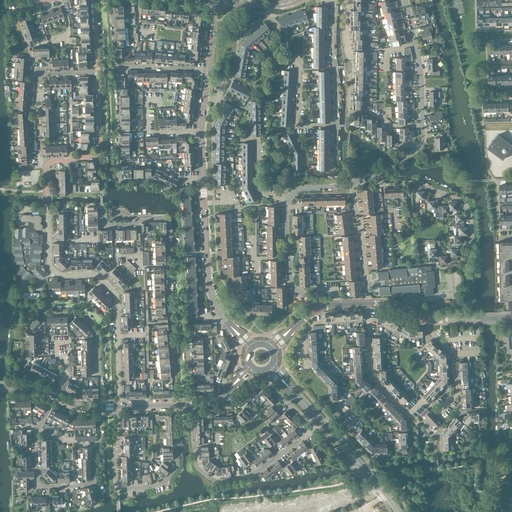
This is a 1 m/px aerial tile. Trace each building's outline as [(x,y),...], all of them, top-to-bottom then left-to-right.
[(398,7),(397,4),(381,8),(383,14),(385,13),(391,11),(391,9),(398,7)] [(423,5),(413,7),(415,17),(419,16),(420,21),(419,21),(420,26),(426,25),(425,20),(424,20),(424,19),(428,18),(427,13),(425,14),(423,5)] [(61,7),(58,8),(59,10),(56,11),(59,19),(64,17),(61,7)] [(54,21),(59,19),(56,11),(54,12),(53,9),(50,10),(54,21)] [(195,16),(194,20),(198,17),(199,10),(189,9),(189,12),(189,15),(195,16)] [(301,22),(308,20),(305,11),(302,12),(301,10),(298,11),(301,22)] [(295,24),(301,22),(298,11),(295,12),(295,14),(292,14),(295,24)] [(44,25),(49,23),(46,15),(43,16),(42,13),(40,14),(41,17),(42,19),(43,22),(44,25)] [(288,14),(285,15),(288,26),(295,24),(292,14),(289,15),(288,14)] [(281,28),(288,26),(285,15),(281,16),(282,17),(278,18),(281,28)] [(403,18),(402,15),(386,19),(387,24),(396,22),(396,20),(403,18)] [(198,26),(202,27),(204,27),(205,17),(198,17),(194,20),(199,20),(198,26)] [(34,28),(32,22),(24,25),(25,28),(22,29),(23,31),(34,28)] [(271,31),(265,23),(262,26),(261,25),(259,27),(266,35),(271,31)] [(399,34),(398,31),(405,29),(405,26),(389,30),(390,36),(399,34)] [(433,43),(433,42),(437,41),(435,34),(431,35),(431,33),(433,32),(432,26),(423,28),(424,32),(421,33),(423,42),(427,41),(428,44),(433,43)] [(261,40),(266,35),(259,27),(256,29),(257,30),(254,32),(261,40)] [(251,33),(248,35),(255,44),(261,40),(254,32),(252,34),(251,33)] [(29,38),(26,39),(28,44),(31,43),(30,41),(37,38),(36,33),(28,35),(29,38)] [(247,39),(244,41),(250,49),(255,44),(248,35),(246,38),(247,39)] [(391,41),(392,46),(392,47),(403,45),(403,42),(408,41),(407,38),(391,41)] [(241,44),(240,49),(250,51),(250,49),(244,41),(241,44)] [(47,59),(49,59),(49,47),(38,48),(38,59),(41,59),(41,56),(47,56),(47,59)] [(38,59),(38,48),(33,48),(33,50),(30,50),(30,56),(36,56),(36,59),(38,59)] [(125,52),(126,51),(126,48),(117,48),(118,58),(125,57),(128,54),(124,54),(124,52),(125,52)] [(249,57),(250,51),(240,49),(239,52),(238,52),(237,55),(249,57)] [(195,56),(191,56),(194,59),(201,60),(202,51),(199,50),(199,51),(196,50),(195,56)] [(16,57),(15,63),(24,63),(24,60),(27,61),(27,58),(24,58),(24,55),(18,54),(18,57),(16,57)] [(128,58),(128,54),(125,57),(125,64),(134,64),(134,61),(134,62),(134,58),(128,58)] [(247,64),(249,57),(237,55),(237,59),(238,59),(238,62),(247,64)] [(428,59),(428,64),(427,64),(427,71),(431,71),(431,75),(437,75),(437,76),(439,76),(439,75),(440,75),(439,71),(437,71),(437,64),(437,59),(439,59),(439,56),(432,56),(432,55),(428,55),(428,59)] [(189,60),(185,60),(185,59),(185,63),(184,63),(184,66),(194,66),(194,59),(191,56),(189,56),(189,60)] [(49,69),(52,69),(53,72),(55,71),(55,69),(58,68),(57,60),(52,60),(52,63),(49,63),(49,69)] [(235,65),(235,69),(246,71),(247,64),(238,62),(237,66),(235,65)] [(246,71),(235,69),(234,72),(236,73),(235,76),(245,78),(246,71)] [(128,70),(128,77),(131,81),(133,81),(133,77),(137,77),(137,73),(137,71),(128,70)] [(188,78),(188,82),(191,79),(192,72),(183,71),(183,74),(182,77),(188,78)] [(131,81),(128,77),(121,77),(121,87),(127,87),(129,87),(129,81),(131,81)] [(33,79),(27,79),(27,82),(20,81),(20,87),(34,88),(34,85),(28,85),(29,82),(32,82),(33,79)] [(195,89),(197,90),(198,80),(191,79),(188,82),(192,83),(191,89),(195,89)] [(228,91),(235,94),(239,85),(236,83),(237,82),(234,80),(228,91)] [(242,86),(239,85),(235,94),(241,97),(246,87),(243,85),(242,86)] [(252,91),(248,90),(249,88),(246,87),(241,97),(247,100),(252,91)] [(430,106),(437,106),(437,99),(440,99),(440,92),(429,92),(430,106)] [(53,107),(53,102),(51,102),(51,99),(45,99),(45,105),(42,105),(42,107),(53,107)] [(232,114),(235,107),(225,102),(223,105),(224,106),(223,109),(232,114)] [(220,111),(218,114),(229,120),(232,114),(223,109),(222,112),(220,111)] [(430,126),(437,125),(437,120),(442,119),(442,112),(434,112),(434,115),(428,115),(429,120),(430,120),(430,126)] [(187,119),(183,118),(186,122),(193,123),(194,113),(191,113),(188,113),(187,119)] [(225,126),(229,120),(218,114),(217,118),(218,118),(217,122),(225,126)] [(350,125),(353,125),(360,125),(360,121),(359,121),(359,115),(353,115),(353,121),(350,121),(350,125)] [(177,129),(186,129),(186,122),(183,118),(183,120),(176,120),(177,123),(177,127),(177,129)] [(43,132),(46,131),(46,137),(49,137),(49,134),(54,134),(54,129),(43,129),(43,132)] [(295,133),(294,130),(283,135),(286,141),(295,137),(294,134),(295,133)] [(445,142),(445,137),(446,137),(446,136),(446,133),(439,133),(439,138),(434,138),(435,145),(434,145),(434,150),(439,150),(439,149),(444,149),(443,142),(445,142)] [(511,146),(511,144),(498,134),(488,148),(503,159),(511,146)] [(182,142),(182,146),(185,143),(185,136),(176,136),(176,139),(176,143),(182,142)] [(296,140),(295,137),(286,141),(289,147),(300,142),(298,139),(296,140)] [(300,142),(289,147),(292,153),(301,149),(300,146),(301,145),(300,142)] [(192,143),(185,143),(182,146),(186,146),(187,152),(193,152),(192,143)] [(42,155),(48,154),(48,157),(51,157),(51,146),(45,146),(45,149),(42,149),(42,155)] [(27,165),(27,159),(30,158),(29,156),(18,157),(19,162),(21,162),(21,165),(27,165)] [(153,177),(159,179),(162,171),(159,170),(157,169),(153,177)] [(36,170),(18,171),(19,177),(21,177),(21,182),(17,182),(18,188),(34,187),(34,184),(37,184),(36,170)] [(59,179),(59,181),(67,181),(67,170),(59,170),(59,174),(56,174),(56,179),(59,179)] [(164,182),(168,174),(162,171),(159,179),(162,181),(164,182)] [(167,183),(170,184),(173,176),(168,174),(164,182),(166,183),(167,183)] [(170,184),(175,187),(179,178),(179,175),(178,176),(177,178),(173,176),(170,184)] [(68,195),(67,187),(67,181),(59,181),(59,184),(56,184),(56,189),(59,189),(59,192),(62,192),(62,195),(68,195)] [(243,190),(246,197),(257,191),(255,188),(254,189),(252,186),(243,190)] [(190,196),(190,190),(182,191),(182,194),(181,195),(181,198),(193,197),(193,196),(190,196)] [(258,195),(257,191),(246,197),(249,203),(258,199),(257,195),(258,195)] [(424,209),(427,209),(427,203),(428,203),(428,201),(427,195),(424,195),(424,191),(416,191),(416,199),(421,199),(421,203),(424,203),(424,209)] [(193,198),(193,197),(181,198),(182,202),(183,202),(183,206),(191,205),(190,199),(193,198)] [(428,203),(427,203),(427,209),(435,208),(436,216),(439,216),(439,215),(438,212),(439,212),(438,208),(439,208),(438,203),(435,203),(435,201),(428,201),(428,203)] [(448,205),(449,205),(449,210),(456,210),(457,214),(460,214),(459,206),(456,206),(456,202),(448,202),(448,205)] [(182,209),(182,213),(195,212),(194,211),(191,211),(191,205),(183,206),(183,209),(182,209)] [(442,213),(449,213),(449,210),(449,205),(448,205),(441,206),(441,208),(439,208),(438,208),(439,212),(438,212),(439,215),(439,216),(439,217),(442,217),(442,213)] [(59,217),(58,217),(57,218),(57,219),(68,219),(71,219),(71,210),(62,210),(63,214),(59,214),(59,217)] [(195,213),(195,212),(182,213),(183,217),(184,217),(184,221),(192,220),(192,214),(195,213)] [(12,243),(12,246),(12,247),(14,249),(13,250),(13,254),(15,257),(14,258),(14,261),(16,264),(19,264),(19,266),(16,270),(15,272),(18,275),(21,275),(21,277),(24,280),(28,280),(30,278),(31,276),(33,277),(35,278),(37,278),(38,277),(38,278),(42,278),(45,276),(45,272),(44,271),(45,271),(45,268),(44,267),(41,267),(40,267),(40,262),(39,261),(40,260),(40,255),(39,254),(42,252),(42,247),(41,245),(42,244),(42,234),(39,234),(36,232),(36,230),(41,230),(43,229),(43,225),(40,223),(41,221),(42,217),(39,215),(34,215),(32,216),(31,215),(22,214),(20,216),(20,220),(21,222),(32,222),(32,224),(28,227),(25,227),(24,227),(22,230),(21,228),(17,228),(14,231),(14,236),(15,238),(15,242),(14,242),(12,243)] [(454,222),(454,225),(462,225),(462,222),(464,222),(463,214),(460,214),(457,214),(455,214),(455,222),(454,222)] [(193,226),(192,220),(184,221),(184,224),(183,224),(184,228),(196,227),(196,226),(193,226)] [(142,233),(148,232),(148,226),(154,226),(154,222),(141,222),(142,233)] [(166,222),(154,222),(154,226),(160,226),(160,232),(166,232),(166,222)] [(462,227),(462,225),(454,225),(454,228),(455,228),(456,235),(459,235),(462,235),(467,235),(466,227),(462,227)] [(185,232),(185,236),(193,235),(193,229),(196,228),(196,227),(184,228),(184,232),(185,232)] [(185,239),(185,243),(197,242),(197,241),(194,241),(193,235),(185,236),(186,239),(185,239)] [(462,243),(462,235),(459,235),(456,235),(453,235),(454,243),(450,243),(450,246),(456,246),(458,246),(458,243),(462,243)] [(511,241),(497,242),(498,300),(509,300),(509,308),(511,308),(511,241)] [(195,250),(194,244),(197,243),(197,242),(185,243),(185,247),(186,247),(187,251),(186,251),(186,253),(196,252),(196,250),(195,250)] [(451,257),(455,256),(455,257),(457,256),(459,256),(458,249),(456,249),(456,246),(450,246),(448,246),(448,250),(450,249),(451,256),(451,257)] [(53,253),(53,257),(59,257),(60,255),(61,255),(61,253),(64,253),(64,248),(55,248),(55,251),(54,251),(53,253)] [(437,262),(440,261),(440,255),(439,253),(436,253),(436,249),(435,249),(430,249),(428,249),(429,258),(436,257),(437,262)] [(197,254),(186,255),(186,256),(187,256),(187,261),(186,261),(187,264),(199,264),(199,263),(196,263),(195,256),(197,256),(197,254)] [(64,258),(61,256),(61,255),(60,255),(59,257),(53,257),(53,263),(55,264),(56,264),(59,266),(65,259),(66,258),(65,257),(64,258)] [(447,262),(457,261),(457,256),(455,257),(455,256),(451,257),(451,256),(447,257),(447,255),(440,255),(440,261),(440,264),(447,264),(447,262)] [(92,259),(92,262),(92,268),(97,268),(98,268),(100,270),(106,263),(102,260),(99,263),(98,262),(96,262),(96,256),(92,256),(92,259)] [(69,263),(65,259),(59,266),(61,268),(61,270),(62,271),(68,271),(68,266),(70,264),(70,263),(69,263)] [(70,264),(68,266),(68,271),(72,271),(74,269),(77,269),(76,260),(71,260),(71,263),(70,263),(70,264)] [(110,267),(106,263),(100,270),(102,272),(102,273),(102,274),(103,275),(110,267)] [(406,268),(387,269),(387,271),(378,272),(378,280),(384,280),(385,287),(379,287),(379,295),(390,295),(390,293),(392,293),(392,296),(404,295),(404,293),(420,292),(419,289),(424,288),(425,293),(419,294),(420,296),(433,295),(432,287),(435,287),(433,271),(430,271),(429,266),(417,267),(406,268)] [(117,270),(115,268),(108,276),(109,276),(110,276),(113,278),(120,270),(118,269),(117,270)] [(121,271),(120,270),(113,278),(115,280),(115,282),(115,283),(123,275),(120,272),(121,271)] [(126,278),(123,275),(115,283),(116,283),(118,283),(120,285),(126,278)] [(130,282),(126,278),(120,285),(122,287),(122,289),(123,290),(130,282)] [(94,287),(88,293),(92,297),(91,298),(91,299),(102,288),(100,286),(97,289),(94,287)] [(104,290),(102,288),(91,299),(92,299),(93,298),(97,302),(103,295),(101,293),(104,290)] [(105,298),(103,295),(97,302),(100,306),(99,307),(100,307),(111,296),(108,294),(105,298)] [(111,296),(100,307),(100,308),(101,307),(105,310),(112,304),(109,302),(113,298),(111,296)] [(279,306),(287,306),(287,303),(284,303),(284,300),(277,300),(277,306),(275,306),(275,309),(280,308),(279,306)] [(197,310),(201,310),(201,309),(188,309),(188,313),(190,313),(190,317),(198,317),(197,310)] [(70,323),(74,327),(80,320),(75,315),(74,316),(74,318),(75,318),(72,321),(72,320),(67,321),(67,323),(70,323)] [(379,326),(383,326),(387,318),(385,317),(383,317),(383,316),(378,316),(378,317),(376,317),(377,330),(379,330),(379,326)] [(45,324),(45,321),(45,317),(38,317),(37,317),(32,322),(39,328),(43,324),(45,324)] [(387,318),(383,326),(387,328),(385,331),(387,332),(393,321),(391,320),(391,319),(387,317),(387,318)] [(77,330),(85,322),(84,322),(82,322),(80,320),(74,327),(72,329),(76,332),(77,330)] [(390,329),(394,331),(398,323),(394,321),(393,321),(387,332),(389,333),(390,329)] [(36,332),(39,328),(32,322),(28,327),(29,327),(30,327),(33,329),(33,330),(33,334),(36,334),(36,332)] [(77,330),(81,334),(87,327),(85,325),(85,323),(85,322),(77,330)] [(123,326),(121,327),(122,332),(127,332),(127,328),(132,328),(132,322),(123,322),(123,326)] [(216,336),(217,335),(217,332),(211,332),(211,329),(211,326),(211,323),(201,324),(201,330),(207,330),(208,336),(216,336)] [(402,325),(398,323),(394,331),(398,333),(396,336),(398,337),(404,326),(402,325)] [(195,330),(201,330),(201,324),(191,324),(191,336),(195,336),(195,330)] [(406,336),(405,336),(409,328),(405,326),(405,327),(404,326),(398,337),(400,338),(401,335),(405,337),(406,336)] [(92,332),(91,331),(87,327),(81,334),(79,336),(81,337),(83,336),(85,337),(85,340),(88,340),(88,335),(87,335),(90,332),(92,332)] [(414,328),(409,328),(405,336),(406,336),(405,337),(408,338),(414,338),(414,341),(416,341),(416,329),(414,329),(414,328)] [(511,335),(503,336),(503,340),(507,340),(506,341),(506,344),(507,344),(511,344),(511,339),(511,335)] [(224,341),(223,336),(217,336),(217,337),(217,343),(220,343),(223,348),(220,350),(221,353),(221,355),(226,355),(226,351),(230,349),(226,340),(224,341)] [(128,343),(128,339),(122,339),(122,344),(123,345),(124,349),(133,349),(133,343),(128,343)] [(429,351),(436,344),(432,341),(430,340),(425,347),(429,351)] [(439,347),(436,344),(429,351),(434,355),(440,349),(439,347)] [(444,353),(445,352),(442,349),(441,350),(440,349),(434,355),(438,359),(447,359),(447,355),(444,353)] [(226,358),(226,355),(221,355),(221,356),(220,359),(223,361),(220,366),(226,369),(230,360),(226,358)] [(313,368),(313,369),(319,362),(319,358),(323,358),(323,356),(310,357),(310,359),(309,359),(310,363),(311,363),(311,366),(313,368)] [(40,363),(35,361),(30,370),(33,372),(33,374),(34,374),(39,365),(40,363)] [(322,366),(319,362),(313,369),(313,368),(312,369),(315,372),(316,372),(317,373),(326,365),(325,363),(322,366)] [(328,372),(325,368),(330,364),(329,362),(326,365),(317,373),(318,374),(318,375),(321,378),(328,372)] [(36,374),(39,375),(43,367),(39,365),(34,374),(34,375),(36,374)] [(218,372),(215,371),(214,374),(209,374),(209,376),(213,376),(214,375),(222,378),(226,369),(220,366),(218,372)] [(42,377),(41,377),(42,379),(43,379),(48,370),(43,367),(39,375),(42,377)] [(45,379),(48,380),(52,372),(48,370),(43,379),(45,379)] [(331,375),(328,372),(321,378),(324,382),(324,381),(326,382),(335,374),(337,372),(335,370),(331,375)] [(357,383),(364,377),(363,373),(362,373),(362,371),(350,372),(343,372),(344,375),(350,375),(350,374),(354,374),(354,378),(355,378),(355,381),(357,383)] [(55,386),(58,381),(55,379),(57,375),(52,372),(48,380),(51,382),(50,382),(51,384),(55,386)] [(326,382),(327,383),(326,384),(329,387),(338,387),(338,383),(336,381),(333,377),(336,375),(335,374),(326,382)] [(67,391),(70,392),(74,384),(79,376),(73,376),(71,376),(70,377),(70,378),(64,384),(61,389),(65,391),(67,391)] [(391,379),(388,376),(381,381),(381,382),(384,385),(386,386),(394,378),(393,376),(391,379)] [(367,380),(364,377),(357,383),(356,384),(359,387),(357,389),(358,391),(367,382),(366,381),(367,380)] [(197,384),(197,378),(193,378),(194,391),(204,390),(203,384),(197,384)] [(210,384),(203,384),(204,390),(213,390),(213,378),(209,378),(210,384)] [(386,388),(389,391),(396,385),(393,381),(396,379),(394,378),(386,386),(387,387),(386,388)] [(446,384),(439,378),(435,382),(442,388),(443,387),(443,388),(447,384),(446,384)] [(365,393),(372,386),(369,383),(368,384),(367,382),(358,391),(359,392),(362,390),(365,393)] [(435,382),(431,387),(438,393),(441,390),(442,388),(435,382)] [(79,387),(74,384),(70,392),(73,394),(72,394),(73,395),(78,398),(79,392),(80,388),(79,387)] [(169,390),(163,391),(163,397),(173,397),(172,384),(169,384),(169,390)] [(136,398),(136,391),(130,392),(130,385),(126,385),(126,398),(136,398)] [(142,391),(136,391),(136,398),(146,397),(146,385),(144,385),(142,385),(142,391)] [(156,385),(154,385),(153,385),(153,397),(163,397),(163,391),(163,387),(156,387),(156,385)] [(403,387),(402,385),(399,388),(396,385),(389,391),(392,394),(393,394),(394,395),(403,387)] [(367,403),(370,400),(380,390),(377,387),(377,388),(375,386),(369,392),(372,396),(369,399),(368,399),(366,401),(367,403)] [(78,398),(83,398),(86,398),(87,399),(88,399),(87,389),(82,389),(82,387),(80,388),(79,392),(78,398)] [(404,388),(403,387),(394,395),(395,396),(394,397),(397,400),(405,394),(402,390),(404,388)] [(431,387),(427,392),(433,397),(434,396),(435,397),(438,393),(431,387)] [(253,389),(246,395),(250,399),(253,396),(258,396),(258,393),(257,393),(253,389)] [(269,395),(263,389),(259,393),(258,393),(258,396),(260,396),(260,398),(263,401),(265,399),(269,395)] [(380,390),(370,400),(372,402),(375,399),(377,401),(384,395),(382,394),(383,393),(380,390)] [(430,403),(433,399),(432,399),(433,397),(427,392),(423,396),(430,403)] [(405,394),(397,400),(401,404),(401,403),(402,404),(407,400),(409,402),(414,398),(411,396),(410,394),(408,397),(405,394)] [(244,406),(244,407),(250,407),(250,405),(248,405),(248,402),(250,399),(246,395),(240,402),(242,404),(244,406)] [(276,402),(269,395),(265,399),(268,402),(268,407),(272,407),(272,406),(276,402)] [(381,405),(379,407),(380,407),(389,399),(386,396),(385,397),(384,395),(377,401),(381,405)] [(36,400),(31,400),(31,408),(33,408),(38,411),(42,403),(36,399),(36,400)] [(380,407),(381,408),(382,407),(386,410),(392,404),(391,403),(391,402),(389,399),(380,407)] [(45,404),(42,403),(38,411),(42,413),(47,404),(47,403),(45,404)] [(388,416),(389,417),(391,416),(390,415),(397,408),(394,405),(393,406),(392,404),(386,410),(389,414),(388,416)] [(48,416),(52,419),(57,411),(54,409),(54,407),(53,407),(48,416)] [(252,416),(251,414),(248,411),(248,409),(250,409),(250,407),(244,407),(244,408),(240,412),(247,418),(249,420),(252,416)] [(265,414),(269,418),(276,411),(272,407),(268,407),(268,411),(265,414)] [(397,408),(390,415),(391,416),(394,419),(401,413),(399,412),(400,411),(397,408)] [(431,413),(429,411),(427,409),(422,413),(426,418),(424,419),(428,423),(434,417),(430,414),(431,413)] [(511,409),(507,410),(507,414),(503,414),(503,418),(511,418),(511,409)] [(52,419),(57,421),(62,412),(61,411),(60,412),(57,411),(52,419)] [(276,419),(280,419),(281,415),(280,415),(276,411),(269,418),(268,420),(268,419),(265,422),(268,424),(271,420),(273,422),(276,419)] [(281,415),(280,419),(285,419),(288,422),(292,418),(285,411),(281,415)] [(472,412),(472,413),(472,421),(479,421),(478,416),(485,415),(485,411),(478,412),(477,413),(477,412),(472,412)] [(61,423),(66,415),(63,414),(63,412),(62,412),(57,421),(61,423)] [(243,422),(247,418),(240,412),(236,416),(235,416),(235,419),(240,419),(243,422)] [(232,422),(232,413),(227,414),(227,416),(223,416),(223,422),(223,424),(227,424),(229,423),(231,425),(233,422),(232,422)] [(396,424),(396,425),(407,420),(405,418),(406,417),(403,414),(402,415),(401,413),(394,419),(398,423),(396,424)] [(463,419),(462,420),(471,429),(472,427),(469,425),(472,421),(472,413),(468,413),(466,416),(465,415),(462,418),(463,419)] [(165,419),(165,425),(171,425),(171,415),(159,416),(159,414),(155,414),(155,421),(159,421),(159,419),(165,419)] [(209,417),(209,414),(197,414),(197,424),(203,424),(203,418),(209,417)] [(219,422),(223,422),(223,416),(219,416),(219,414),(214,414),(214,422),(213,423),(216,425),(219,422)] [(64,425),(66,426),(68,422),(75,425),(75,418),(71,416),(70,416),(69,417),(68,417),(66,415),(61,423),(60,426),(62,427),(63,427),(64,425)] [(437,421),(434,417),(428,423),(431,427),(433,425),(435,427),(436,427),(438,429),(442,425),(438,420),(437,421)] [(461,430),(464,427),(465,426),(456,417),(455,419),(454,418),(451,421),(458,428),(461,430)] [(291,429),(294,429),(295,428),(299,424),(292,418),(288,422),(291,425),(288,426),(288,428),(291,429)] [(408,427),(408,423),(407,423),(407,420),(396,425),(396,426),(398,425),(399,430),(408,430),(407,427),(408,427)] [(449,425),(448,427),(457,435),(458,434),(455,431),(458,428),(451,421),(448,425),(449,425)] [(197,434),(210,433),(212,433),(212,432),(211,432),(210,432),(210,430),(203,430),(203,424),(197,424),(197,434)] [(156,432),(156,435),(159,435),(172,435),(171,425),(165,425),(165,431),(156,432)] [(443,431),(444,431),(450,437),(453,434),(456,436),(457,435),(448,427),(447,428),(446,427),(443,431)] [(26,433),(26,429),(19,430),(19,434),(19,443),(26,443),(26,444),(31,444),(31,433),(26,433)] [(290,440),(294,437),(295,440),(299,437),(294,430),(294,429),(291,429),(289,429),(289,432),(290,432),(290,433),(287,435),(290,440)] [(356,438),(359,442),(366,435),(361,430),(358,433),(355,436),(356,438)] [(210,437),(210,436),(212,435),(212,433),(210,433),(197,434),(198,444),(204,444),(204,437),(210,437)] [(266,443),(265,448),(269,448),(269,447),(273,444),(268,436),(265,433),(260,437),(263,441),(264,440),(266,443)] [(272,433),(268,436),(273,444),(278,441),(279,441),(279,437),(280,434),(277,434),(277,437),(275,437),(272,433)] [(367,433),(366,435),(359,442),(362,445),(363,444),(364,445),(373,437),(371,436),(370,436),(367,433)] [(42,443),(41,443),(40,444),(40,445),(51,445),(51,440),(48,440),(47,437),(43,434),(41,437),(42,443)] [(172,445),(172,435),(159,435),(160,439),(166,438),(166,445),(172,445)] [(287,442),(290,440),(287,435),(284,438),(279,437),(279,441),(280,441),(285,447),(289,444),(287,442)] [(367,451),(368,450),(374,444),(371,441),(374,438),(373,437),(364,445),(365,447),(364,447),(367,451)] [(374,444),(368,450),(370,453),(374,453),(379,454),(379,453),(380,453),(381,440),(379,440),(379,444),(374,444)] [(300,447),(297,449),(301,454),(304,451),(306,452),(305,454),(307,454),(308,452),(309,448),(308,448),(303,441),(299,444),(300,447)] [(407,444),(395,445),(395,447),(398,447),(399,451),(402,451),(402,454),(404,454),(404,455),(408,454),(408,451),(408,450),(408,446),(407,446),(407,444)] [(312,453),(314,457),(319,454),(315,446),(310,448),(309,448),(308,452),(312,453)] [(259,452),(261,454),(265,459),(268,457),(270,459),(274,456),(269,449),(269,448),(265,448),(265,449),(264,448),(259,452)] [(254,454),(252,454),(251,456),(249,456),(247,452),(244,454),(241,449),(239,451),(248,463),(252,460),(253,460),(254,456),(254,454)] [(302,456),(301,454),(297,449),(294,451),(292,449),(288,452),(293,459),(293,460),(297,460),(297,456),(299,458),(302,456)] [(19,451),(19,453),(18,453),(18,458),(21,458),(21,468),(31,468),(31,456),(28,456),(28,450),(19,451)] [(243,466),(248,463),(239,451),(237,452),(240,457),(238,459),(240,462),(240,467),(243,467),(243,466)] [(261,461),(265,459),(261,454),(258,457),(254,456),(253,460),(254,460),(259,467),(263,463),(261,461)] [(314,462),(316,461),(315,465),(318,466),(318,465),(323,462),(319,454),(314,457),(312,458),(314,462)] [(213,460),(212,461),(211,461),(209,460),(209,459),(202,460),(202,464),(205,466),(203,468),(208,472),(214,464),(215,463),(215,462),(214,461),(213,460)] [(163,462),(159,467),(167,473),(171,468),(169,467),(171,464),(171,460),(163,460),(163,462)] [(275,466),(271,468),(275,473),(278,470),(283,471),(283,467),(282,467),(277,460),(273,464),(275,466)] [(300,461),(297,460),(293,460),(293,461),(288,464),(294,472),(294,471),(295,472),(296,472),(297,472),(298,471),(298,470),(298,469),(298,468),(296,465),(296,464),(298,464),(301,462),(300,461)] [(215,474),(217,476),(219,468),(214,464),(208,472),(213,476),(215,474)] [(290,475),(294,472),(288,464),(284,468),(283,467),(283,471),(287,471),(290,475)] [(42,476),(44,476),(46,478),(53,472),(49,468),(49,466),(41,466),(41,475),(42,476)] [(217,476),(222,475),(223,477),(229,476),(227,466),(221,467),(219,468),(217,476)] [(155,472),(154,472),(156,479),(160,479),(161,476),(163,478),(167,473),(159,467),(155,472)] [(262,475),(261,473),(258,475),(260,477),(262,475),(266,481),(271,480),(272,475),(275,473),(271,468),(268,471),(267,468),(263,471),(264,473),(262,475)] [(30,480),(32,478),(34,478),(34,471),(17,472),(18,478),(20,480),(22,478),(24,480),(24,488),(27,491),(30,488),(30,480)] [(56,475),(53,472),(46,478),(49,480),(48,481),(48,482),(50,483),(56,483),(56,478),(57,476),(57,475),(56,475)] [(57,475),(57,476),(56,478),(56,483),(64,483),(64,472),(59,472),(59,475),(57,475)] [(156,482),(156,479),(154,472),(148,473),(150,483),(156,482)] [(150,483),(148,473),(142,475),(144,484),(150,483)] [(122,478),(121,479),(121,483),(127,483),(127,480),(132,480),(132,474),(122,474),(122,478)] [(53,504),(62,504),(62,507),(66,507),(65,501),(62,501),(62,495),(53,495),(53,504)] [(96,499),(95,496),(86,498),(83,499),(84,502),(87,501),(88,503),(89,503),(89,506),(96,504),(99,503),(98,500),(96,499)] [(31,503),(31,508),(32,509),(33,509),(36,509),(37,508),(37,506),(45,505),(45,511),(49,511),(49,498),(45,498),(39,498),(39,497),(33,497),(33,502),(31,503)]
